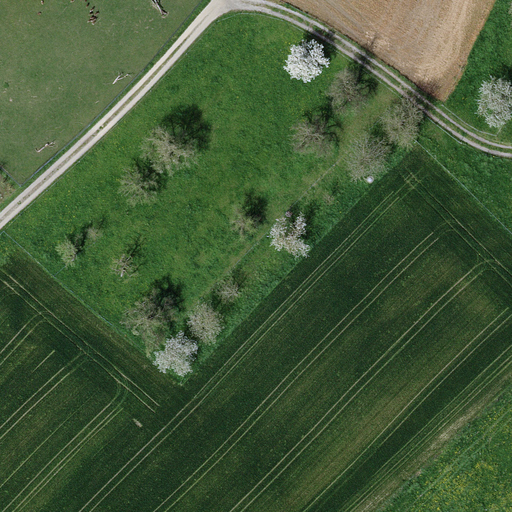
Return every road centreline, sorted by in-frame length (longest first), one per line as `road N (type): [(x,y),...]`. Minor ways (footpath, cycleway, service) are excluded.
road 1 (track): [(220,1),(291,18),(457,131),(511,148)]
road 2 (track): [(221,0),(0,220)]
